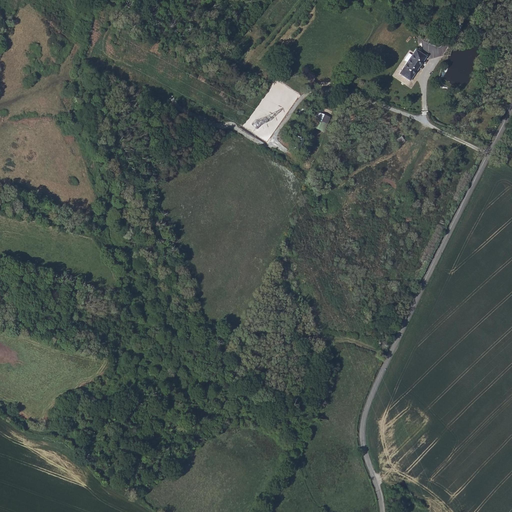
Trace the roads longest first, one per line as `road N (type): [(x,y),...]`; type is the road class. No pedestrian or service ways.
road 1 (unclassified): [(486,153),(369,405),(365,450),(381,511)]
road 2 (track): [(392,355),(345,340),(213,325)]
road 3 (track): [(0,409),(31,431),(68,437),(103,479),(137,500)]
